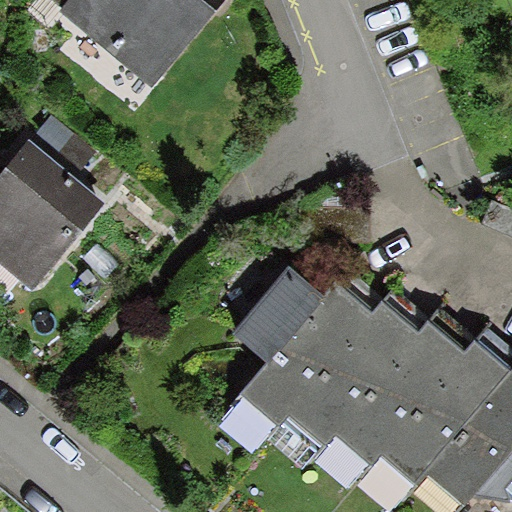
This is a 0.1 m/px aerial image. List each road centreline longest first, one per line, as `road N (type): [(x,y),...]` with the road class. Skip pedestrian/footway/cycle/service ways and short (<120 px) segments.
road 1 (residential): [(0,421),(110,511)]
road 2 (residential): [(304,0),(350,117)]
